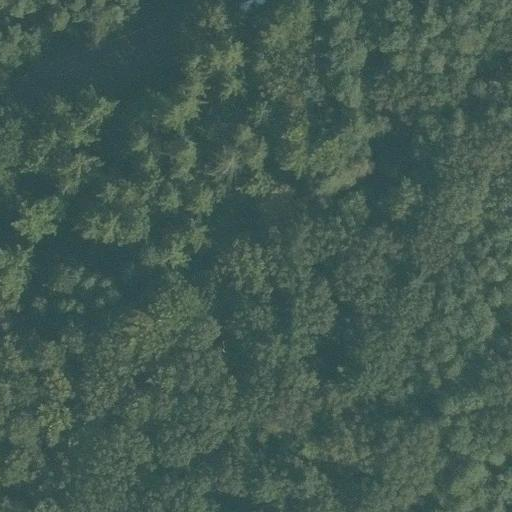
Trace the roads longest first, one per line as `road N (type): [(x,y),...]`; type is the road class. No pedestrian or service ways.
road 1 (track): [(0,359),(299,262),(511,146)]
road 2 (secondary): [(0,99),(250,0)]
